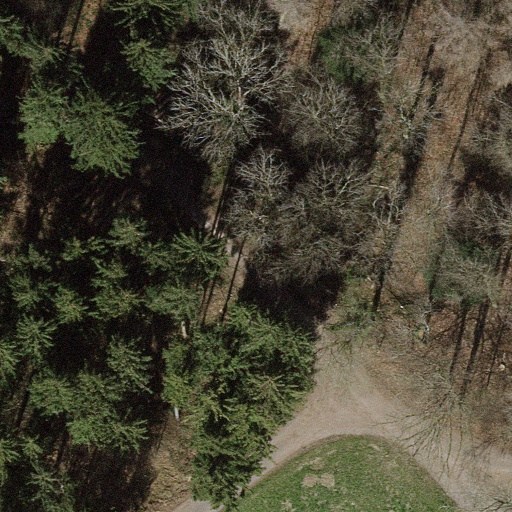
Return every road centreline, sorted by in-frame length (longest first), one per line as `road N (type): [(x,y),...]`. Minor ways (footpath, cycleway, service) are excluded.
road 1 (track): [(0,3),(364,382)]
road 2 (track): [(194,511),(364,382)]
road 3 (track): [(364,382),(489,511)]
